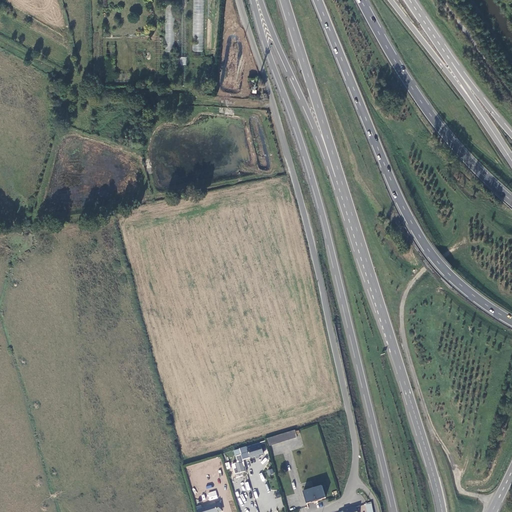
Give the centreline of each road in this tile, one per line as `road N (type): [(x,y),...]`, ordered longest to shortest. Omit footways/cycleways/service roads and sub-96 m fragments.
road 1 (unclassified): [(315,511),(345,499),(355,444),(295,181),(240,0)]
road 2 (trunk): [(253,0),(325,224),(394,511)]
road 3 (track): [(511,238),(470,212),(461,246),(418,275),(401,307),(424,408),(460,490),(495,505)]
road 4 (trunk): [(317,0),(415,229),(458,283),(511,321)]
road 5 (primary): [(341,187),(442,511)]
road 6 (trunk): [(511,200),(428,112),(361,0)]
road 7 (trunk): [(511,165),(391,0)]
road 8 (trunk): [(260,0),(341,187)]
road 9 (primary): [(284,0),(341,187)]
road 10 (primary): [(511,156),(446,55)]
